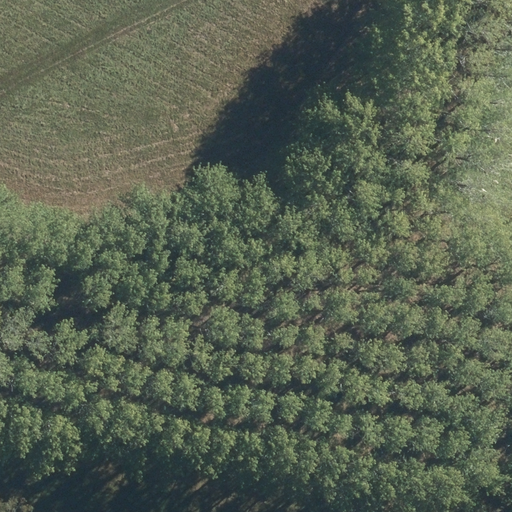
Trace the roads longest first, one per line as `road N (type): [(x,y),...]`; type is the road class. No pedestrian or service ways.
road 1 (unknown): [(100,511),(344,79),(425,0)]
road 2 (unknown): [(511,339),(279,202),(46,41),(20,0)]
